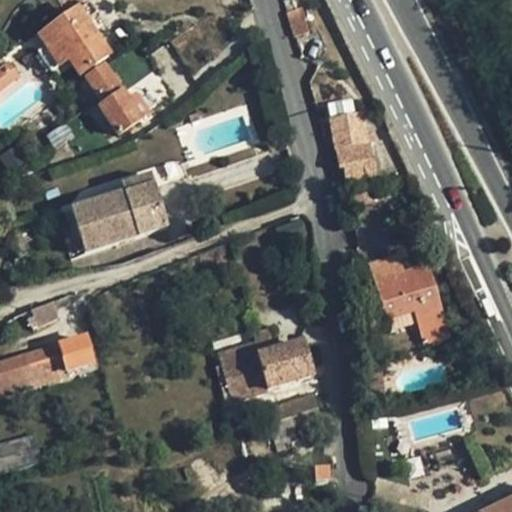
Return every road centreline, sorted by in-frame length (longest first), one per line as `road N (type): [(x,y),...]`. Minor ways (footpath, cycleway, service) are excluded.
road 1 (residential): [(346,511),(323,225),(266,0)]
road 2 (primary): [(354,0),(511,320)]
road 3 (unknown): [(323,225),(104,295),(54,300),(0,330)]
road 4 (primary): [(511,220),(399,0)]
